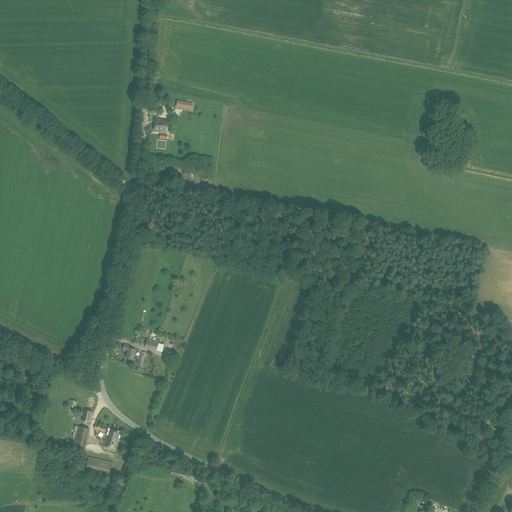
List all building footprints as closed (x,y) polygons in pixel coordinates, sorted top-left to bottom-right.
[(154,131),(167,133),(168,120),(155,119),(154,131)] [(145,348),(156,351),(158,344),(159,341),(148,338),(147,339),(145,346),(145,348)] [(123,350),(128,351),(126,358),(132,360),(135,360),(136,357),(134,356),(135,354),(134,354),(135,350),(130,348),(130,347),(124,345),(123,350)] [(138,366),(142,367),(147,353),(142,352),(138,366)] [(66,407),(75,409),(77,402),(71,400),(70,401),(68,401),(66,407)] [(81,420),(90,422),(93,412),(84,410),(81,420)] [(78,426),(78,427),(75,426),(71,441),(66,440),(65,447),(83,452),(84,449),(85,449),(89,429),(78,426)] [(103,446),(117,450),(121,436),(122,432),(109,428),(103,446)] [(85,473),(108,478),(112,462),(89,457),(85,473)]
